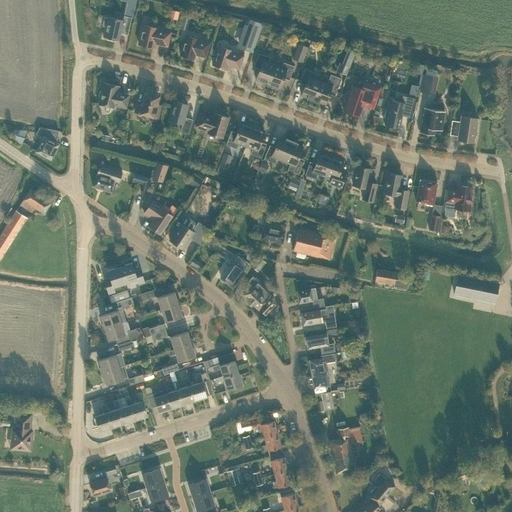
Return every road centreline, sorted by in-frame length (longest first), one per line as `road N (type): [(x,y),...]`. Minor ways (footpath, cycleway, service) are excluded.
road 1 (residential): [(81,58),(193,86),(380,151),(494,171)]
road 2 (unclassified): [(286,393),(238,319),(209,293),(115,227),(93,225)]
road 3 (tertiary): [(80,454),(81,254),(93,225)]
road 4 (residential): [(286,393),(295,379),(279,268),(332,278)]
road 5 (unclassified): [(69,187),(81,58)]
road 6 (residential): [(166,432),(286,393)]
road 7 (unclassified): [(328,511),(286,393)]
